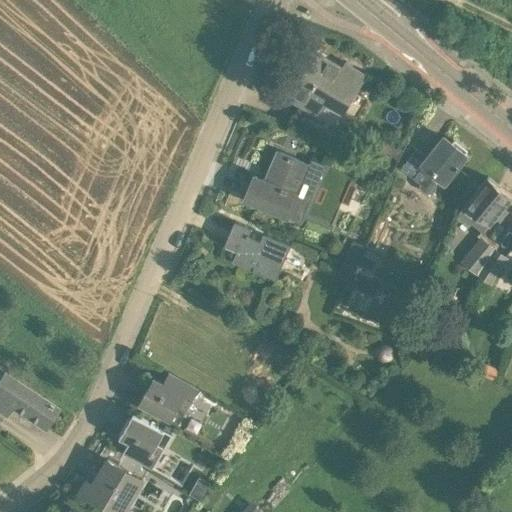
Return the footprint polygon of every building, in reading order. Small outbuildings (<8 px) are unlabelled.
[(342,72),(343,70),(317,54),(307,70),(303,68),(287,95),(315,112),(323,100),(342,112),(364,75),(355,70),(351,77),(342,72)] [(452,144),(444,137),(425,161),(414,153),(399,171),(410,180),(412,177),(420,184),(420,188),(424,193),(430,194),(436,190),(436,184),(439,182),(442,185),(466,155),(464,154),(467,151),(454,140),(452,144)] [(394,160),(401,149),(385,140),(379,150),(394,160)] [(311,185),(303,182),(310,165),(277,151),(265,180),(254,176),(251,183),(248,182),(247,183),(250,184),(245,197),(241,196),(241,197),(244,199),(244,200),(245,201),(245,200),(300,223),(308,206),(316,187),(311,185)] [(482,232),(511,196),(487,177),(459,213),(482,232)] [(260,241),(248,236),(251,228),(235,221),(220,256),(276,280),(291,245),(263,234),(260,241)] [(479,274),(494,250),(481,239),(461,263),(482,280),(483,277),(479,274)] [(354,264),(362,245),(354,242),(346,260),(354,264)] [(363,245),(355,264),(370,271),(379,252),(363,245)] [(483,277),(482,280),(489,285),(505,258),(494,250),(479,274),(483,277)] [(347,279),(355,267),(344,261),(337,273),(347,279)] [(403,324),(397,335),(417,347),(423,336),(403,324)] [(389,346),(388,345),(387,345),(386,345),(385,345),(384,345),(383,345),(382,345),(381,345),(380,346),(379,347),(378,348),(377,348),(377,349),(376,350),(376,352),(376,353),(376,354),(376,355),(376,356),(376,357),(377,358),(377,359),(378,360),(379,361),(380,361),(381,362),(382,362),(383,363),(384,363),(385,363),(387,363),(388,362),(389,362),(390,361),(391,361),(392,360),(392,359),(393,358),(393,357),(394,356),(394,355),(394,353),(394,352),(394,351),(393,350),(393,349),(392,348),(391,347),(390,347),(389,346)] [(479,373),(494,381),(500,371),(485,362),(479,373)] [(58,409),(2,371),(0,374),(0,411),(7,416),(13,406),(45,428),(58,409)] [(197,390),(173,376),(167,387),(153,379),(139,403),(170,420),(178,407),(185,411),(197,390)] [(151,470),(163,449),(157,444),(164,431),(133,414),(119,438),(133,445),(127,456),(151,470)] [(112,511),(124,511),(143,479),(107,459),(93,483),(86,480),(85,481),(79,492),(78,493),(80,494),(83,496),(85,497),(112,511)] [(200,500),(206,489),(195,483),(189,493),(200,500)] [(240,511),(269,511),(254,498),(240,511)]
